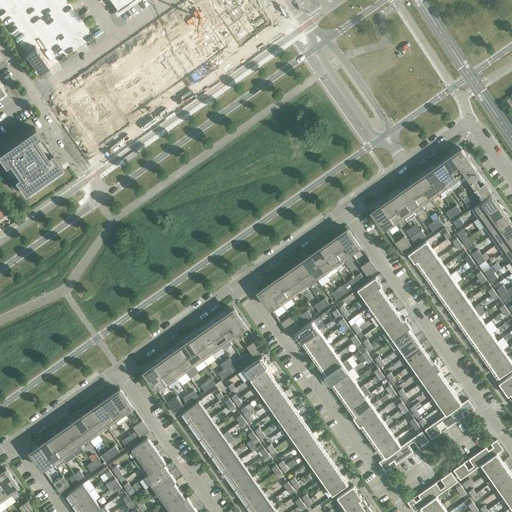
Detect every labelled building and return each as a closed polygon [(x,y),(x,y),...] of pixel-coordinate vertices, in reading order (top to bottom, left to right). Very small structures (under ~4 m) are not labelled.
[(66,100),(66,101),(66,102),(67,103),(67,102),(70,107),(71,108),(72,109),(72,110),(74,113),(88,133),(90,136),(91,136),(92,137),(91,138),(92,138),(96,143),(95,143),(96,144),(97,145),(98,144),(99,144),(98,144),(103,140),(103,141),(104,140),(109,136),(109,137),(110,136),(114,133),(115,132),(120,129),(121,128),(125,125),(126,125),(126,124),(127,124),(126,123),(127,123),(126,122),(122,117),(123,117),(122,116),(120,114),(130,107),(132,109),(131,109),(132,110),(133,111),(134,110),(135,110),(135,109),(139,107),(140,106),(142,105),(143,104),(147,101),(148,101),(150,99),(150,100),(151,99),(150,99),(154,96),(155,96),(155,95),(157,94),(158,94),(158,93),(162,91),(163,90),(165,89),(166,88),(170,85),(171,85),(170,85),(172,83),(172,84),(173,83),(177,80),(178,80),(178,79),(180,78),(181,78),(181,77),(185,75),(186,74),(187,73),(188,72),(192,69),(192,70),(193,69),(195,67),(195,68),(196,67),(200,64),(201,64),(201,63),(202,62),(203,62),(203,61),(207,59),(208,58),(210,57),(211,56),(215,53),(215,54),(216,53),(218,51),(218,52),(219,51),(218,51),(222,48),(223,48),(223,47),(225,46),(224,45),(224,44),(222,43),(232,36),(233,38),(234,39),(237,43),(238,44),(239,45),(239,44),(239,45),(240,44),(245,41),(246,40),(250,37),(251,37),(251,36),(256,33),(257,32),(262,29),(263,28),(262,28),(267,25),(268,24),(269,24),(268,23),(268,22),(267,22),(264,17),(264,16),(263,16),(263,15),(262,15),(259,10),(259,9),(258,9),(258,8),(258,7),(257,8),(254,3),(254,2),(253,2),(253,1),(252,0),(208,0),(207,1),(208,2),(208,3),(209,3),(212,7),(212,8),(213,8),(219,18),(108,96),(101,87),(101,86),(100,86),(97,81),(97,80),(96,80),(96,79),(95,80),(94,80),(90,84),(89,84),(84,88),(83,88),(78,92),(78,91),(77,92),(78,92),(73,96),(73,95),(72,96),(67,99),(66,100)] [(133,0),(110,0),(118,11),(133,0)] [(63,168),(34,127),(0,151),(0,158),(26,195),(63,168)] [(491,190),(463,150),(454,156),(467,175),(468,177),(482,196),(491,190)] [(467,175),(454,156),(445,162),(460,183),(468,177),(467,175)] [(460,183),(445,162),(436,169),(449,187),(451,190),(460,183)] [(449,187),(436,169),(427,175),(440,193),(449,187)] [(440,193),(427,175),(418,181),(432,200),(440,193)] [(432,200),(418,181),(410,187),(423,206),(432,200)] [(425,208),(423,206),(410,187),(401,193),(416,215),(425,208)] [(416,215),(401,193),(392,200),(405,218),(407,221),(416,215)] [(473,193),(469,196),(473,203),(478,199),(473,193)] [(497,204),(490,195),(472,208),(478,217),(497,204)] [(473,203),(469,196),(464,199),(469,206),(473,203)] [(405,218),(392,200),(383,206),(396,224),(405,218)] [(503,213),(497,204),(478,217),(485,226),(503,213)] [(396,224),(383,206),(374,212),(387,231),(396,224)] [(456,206),(451,209),(456,215),(460,212),(456,206)] [(456,215),(451,209),(447,212),(451,218),(456,215)] [(509,222),(503,213),(485,226),(491,235),(509,222)] [(460,217),(454,222),(457,226),(463,222),(460,217)] [(438,218),(434,221),(438,227),(442,224),(438,218)] [(438,227),(434,221),(429,224),(433,231),(438,227)] [(511,233),(511,225),(509,222),(491,235),(497,244),(511,233)] [(349,230),(340,236),(353,255),(362,248),(349,230)] [(420,230),(416,234),(420,240),(425,237),(420,230)] [(466,233),(460,237),(463,242),(469,237),(466,233)] [(511,246),(511,233),(497,244),(503,253),(511,246)] [(420,240),(416,234),(411,237),(416,243),(420,240)] [(404,235),(395,242),(402,252),(412,246),(404,235)] [(353,255),(340,236),(331,242),(344,261),(353,255)] [(472,242),(469,237),(463,242),(466,246),(472,242)] [(433,249),(427,240),(409,253),(412,258),(411,258),(412,259),(413,259),(415,262),(433,249)] [(344,261),(331,242),(322,249),(335,267),(336,267),(344,261)] [(511,259),(511,246),(503,253),(509,262),(511,259)] [(335,267),(322,249),(314,255),(327,273),(326,274),(328,277),(338,270),(336,267),(335,267)] [(439,257),(433,249),(415,262),(417,260),(423,268),(439,257)] [(478,250),(472,255),(475,259),(482,255),(478,250)] [(327,273),(314,255),(305,261),(318,280),(326,274),(327,273)] [(485,259),(482,255),(475,259),(479,264),(485,259)] [(445,266),(439,257),(423,268),(429,277),(445,266)] [(361,266),(368,277),(377,270),(370,259),(361,266)] [(318,280),(305,261),(296,267),(309,286),(318,280)] [(450,274),(445,266),(429,277),(435,285),(450,274)] [(309,286),(296,267),(287,274),(300,292),(309,286)] [(491,268),(485,272),(488,277),(494,272),(491,268)] [(497,277),(494,272),(488,277),(491,281),(497,277)] [(360,273),(355,276),(359,283),(365,279),(360,273)] [(300,292),(287,274),(278,280),(291,298),(300,292)] [(456,282),(450,274),(435,285),(441,293),(456,282)] [(359,283),(355,276),(350,280),(354,286),(359,283)] [(378,279),(376,276),(358,289),(364,298),(382,285),(379,280),(380,280),(379,279),(378,279)] [(291,298),(278,280),(269,286),(282,305),(291,298)] [(462,291),(456,282),(441,293),(446,302),(462,291)] [(343,285),(337,289),(342,295),(347,291),(343,285)] [(382,285),(364,298),(370,306),(385,295),(380,287),(382,285)] [(282,305),(269,286),(260,292),(273,311),(282,305)] [(503,286),(497,290),(500,294),(507,290),(503,286)] [(342,295),(337,289),(332,293),(336,299),(342,295)] [(510,295),(507,290),(500,294),(503,299),(510,295)] [(468,299),(462,291),(446,302),(452,310),(468,299)] [(391,303),(385,295),(370,306),(376,314),(391,303)] [(325,298),(320,301),(324,308),(329,304),(325,298)] [(474,307),(468,299),(452,310),(458,318),(474,307)] [(324,308),(320,301),(314,305),(319,311),(324,308)] [(397,312),(391,303),(376,314),(381,323),(397,312)] [(480,316),(474,307),(458,318),(464,327),(480,316)] [(235,310),(226,316),(239,335),(248,329),(235,310)] [(307,310),(302,314),(307,320),(312,316),(307,310)] [(403,320),(397,312),(381,323),(387,331),(405,318),(403,320)] [(307,320),(302,314),(297,318),(301,324),(307,320)] [(281,322),(289,333),(298,326),(290,315),(281,322)] [(239,335),(226,316),(217,323),(230,341),(231,341),(239,335)] [(486,324),(480,316),(464,327),(470,335),(486,324)] [(408,321),(405,318),(387,331),(393,339),(411,327),(408,322),(409,321),(408,321)] [(319,329),(313,320),(295,333),(298,338),(298,339),(299,339),(301,342),(319,329)] [(230,341),(217,323),(209,329),(224,350),(233,344),(231,341),(230,341)] [(492,332),(486,324),(470,335),(476,343),(492,332)] [(412,327),(411,327),(393,339),(399,348),(415,337),(409,329),(412,327)] [(224,350),(209,329),(200,335),(213,354),(215,357),(224,350)] [(325,337),(319,329),(301,342),(304,341),(309,349),(325,337)] [(497,341),(492,332),(476,343),(482,352),(497,341)] [(213,354),(200,335),(191,341),(204,360),(207,365),(216,359),(215,357),(213,354)] [(331,346),(325,337),(309,349),(315,357),(331,346)] [(421,345),(415,337),(399,348),(405,356),(421,345)] [(376,339),(370,343),(375,350),(381,346),(376,339)] [(247,346),(254,357),(264,350),(256,340),(247,346)] [(204,360),(191,341),(182,348),(195,366),(204,360)] [(503,349),(497,341),(482,352),(488,360),(503,349)] [(427,353),(421,345),(405,356),(411,364),(427,353)] [(337,354),(331,346),(315,357),(321,365),(337,354)] [(195,366),(182,348),(173,354),(186,372),(195,366)] [(509,357),(503,349),(488,360),(493,368),(509,357)] [(247,353),(241,356),(246,363),(251,359),(247,353)] [(432,361),(427,353),(411,364),(417,373),(435,360),(432,361)] [(186,372),(173,354),(164,360),(177,379),(178,378),(186,372)] [(343,362),(337,354),(321,365),(327,373),(324,375),(343,362)] [(246,363),(241,356),(236,360),(240,367),(246,363)] [(264,360),(262,356),(244,369),(250,378),(268,365),(265,360),(266,360),(265,359),(264,360)] [(511,368),(511,361),(509,357),(493,368),(500,377),(511,368)] [(348,359),(343,362),(324,375),(328,380),(327,380),(327,381),(328,381),(330,384),(348,371),(353,367),(348,359)] [(177,379),(164,360),(156,366),(169,385),(168,385),(170,388),(180,381),(178,378),(177,379)] [(437,363),(435,360),(417,373),(423,381),(441,368),(437,364),(438,363),(438,362),(437,363)] [(229,365),(224,369),(228,375),(233,371),(229,365)] [(268,365),(250,378),(256,386),(272,375),(266,367),(268,365)] [(169,385),(156,366),(146,373),(160,391),(168,385),(169,385)] [(441,369),(441,368),(423,381),(428,389),(444,378),(439,370),(441,369)] [(228,375),(224,369),(218,373),(223,379),(228,375)] [(354,379),(348,371),(330,384),(331,384),(333,382),(339,390),(354,379)] [(511,373),(499,383),(508,395),(511,400),(511,373)] [(278,383),(272,375),(256,386),(262,394),(278,383)] [(211,378),(206,381),(210,388),(216,384),(211,378)] [(450,387),(444,378),(428,389),(434,398),(450,387)] [(360,387),(354,379),(339,390),(344,399),(360,387)] [(210,388),(206,381),(201,385),(205,391),(210,388)] [(283,392),(278,383),(262,394),(268,403),(283,392)] [(366,396),(360,387),(344,399),(350,407),(366,396)] [(456,395),(450,387),(434,398),(440,406),(456,395)] [(121,390),(112,397),(125,415),(126,415),(135,409),(121,390)] [(194,390),(188,394),(193,400),(198,396),(194,390)] [(289,400),(283,392),(268,403),(274,411),(289,400)] [(193,400),(188,394),(183,398),(187,404),(193,400)] [(462,403),(456,395),(440,406),(446,414),(462,403)] [(167,402),(175,413),(184,406),(177,396),(167,402)] [(372,404),(366,396),(350,407),(356,415),(354,417),(372,404)] [(125,415),(112,397),(104,403),(117,421),(116,422),(118,424),(128,418),(126,415),(125,415)] [(475,408),(468,398),(462,403),(446,414),(425,429),(432,439),(442,431),(437,425),(442,421),(447,428),(457,421),(458,421),(458,420),(465,415),(462,412),(467,409),(469,412),(475,408)] [(205,409),(199,400),(183,412),(184,412),(185,411),(186,413),(185,414),(190,420),(205,409)] [(295,408),(289,400),(274,411),(279,419),(295,408)] [(117,421),(104,403),(95,409),(108,428),(116,422),(117,421)] [(378,412),(372,404),(354,417),(357,421),(356,422),(357,423),(358,422),(360,425),(378,412)] [(301,417),(295,408),(279,419),(285,428),(301,417)] [(108,428),(95,409),(86,415),(99,434),(108,428)] [(211,418),(205,409),(190,420),(194,427),(195,426),(196,428),(195,428),(195,429),(211,418)] [(384,421),(378,412),(360,425),(360,426),(362,424),(368,432),(384,421)] [(99,434),(86,415),(77,421),(90,440),(99,434)] [(307,425),(301,417),(285,428),(291,436),(307,425)] [(217,426),(211,418),(195,429),(196,429),(197,428),(198,430),(197,430),(201,437),(217,426)] [(133,426),(140,437),(150,430),(142,420),(133,426)] [(90,440),(77,421),(68,428),(81,446),(90,440)] [(390,429),(384,421),(368,432),(374,440),(390,429)] [(313,433),(307,425),(291,436),(297,444),(313,433)] [(223,434),(217,426),(201,437),(206,444),(207,443),(208,444),(207,445),(223,434)] [(81,446),(68,428),(59,434),(73,452),(81,446)] [(395,437),(390,429),(374,440),(380,449),(395,437)] [(429,440),(422,431),(401,446),(386,457),(385,457),(379,461),(386,471),(392,467),(389,464),(394,460),(396,464),(403,459),(404,458),(414,451),(409,444),(414,441),(419,448),(429,440)] [(133,433),(127,437),(132,443),(137,439),(133,433)] [(319,442),(313,433),(297,444),(303,453),(319,442)] [(73,452),(59,434),(51,440),(64,459),(73,452)] [(229,443),(223,434),(207,445),(207,446),(208,445),(209,446),(208,447),(213,454),(229,443)] [(132,443),(127,437),(122,440),(127,447),(132,443)] [(148,438),(148,437),(132,448),(138,457),(154,446),(150,439),(149,440),(147,438),(148,438)] [(401,446),(395,437),(380,449),(385,457),(386,457),(401,446)] [(504,449),(497,439),(491,443),(493,447),(489,450),(486,446),(479,451),(479,452),(469,459),(474,466),(469,469),(464,462),(453,470),(460,479),(481,465),(481,464),(497,453),(504,449)] [(66,462),(64,459),(51,440),(42,446),(55,465),(57,468),(66,462)] [(325,450),(319,442),(303,453),(309,461),(325,450)] [(235,451),(229,443),(213,454),(218,460),(219,459),(220,461),(219,462),(235,451)] [(115,445),(110,449),(114,455),(120,452),(115,445)] [(55,465),(42,446),(33,453),(46,471),(55,465)] [(159,452),(154,446),(138,457),(144,465),(159,455),(159,454),(159,455),(158,453),(159,452)] [(114,455),(110,449),(104,453),(109,459),(114,455)] [(330,458),(325,450),(309,461),(315,469),(330,458)] [(241,459),(235,451),(219,462),(220,461),(221,463),(220,464),(225,470),(241,459)] [(481,464),(481,465),(487,473),(503,462),(497,453),(481,464)] [(159,455),(144,465),(150,473),(146,476),(166,462),(161,456),(160,457),(159,455)] [(97,458),(92,462),(97,468),(102,464),(97,458)] [(336,467),(330,458),(315,469),(321,478),(336,467)] [(246,468),(241,459),(225,470),(229,477),(230,476),(232,478),(231,479),(246,468)] [(97,468),(92,462),(87,465),(91,472),(97,468)] [(166,463),(166,462),(146,476),(152,485),(169,473),(169,472),(169,473),(168,471),(169,470),(164,464),(166,463)] [(509,470),(503,462),(487,473),(493,481),(509,470)] [(342,475),(336,467),(321,478),(326,486),(342,475)] [(252,476),(246,468),(231,479),(232,478),(233,480),(232,481),(237,487),(252,476)] [(21,489),(8,470),(0,475),(0,478),(12,495),(21,489)] [(80,470),(74,474),(79,480),(84,477),(80,470)] [(511,480),(511,474),(509,470),(493,481),(499,489),(511,480)] [(458,481),(451,471),(441,479),(445,486),(440,489),(436,482),(426,489),(425,490),(418,495),(420,498),(416,501),(413,498),(408,502),(414,511),(421,507),(437,496),(458,481)] [(169,473),(152,485),(158,493),(176,480),(171,474),(170,475),(169,473)] [(79,480),(74,474),(69,478),(74,484),(79,480)] [(348,484),(342,475),(326,486),(333,495),(348,484)] [(54,482),(61,493),(70,486),(63,476),(54,482)] [(258,484),(252,476),(237,487),(241,494),(242,493),(243,495),(242,495),(258,484)] [(12,495),(0,478),(0,497),(3,501),(12,495)] [(176,481),(176,480),(158,493),(164,501),(179,491),(178,491),(177,489),(178,488),(174,482),(176,481)] [(511,480),(499,489),(505,498),(511,492),(511,480)] [(90,491),(84,482),(68,493),(68,494),(69,493),(70,495),(69,496),(74,502),(90,491)] [(264,493),(258,484),(242,495),(243,496),(244,495),(245,496),(244,497),(248,504),(264,493)] [(362,497),(353,485),(337,497),(346,509),(344,510),(344,511),(360,511),(369,506),(369,505),(368,506),(362,497)] [(96,499),(90,491),(74,502),(79,509),(80,508),(81,510),(80,510),(81,510),(96,499)] [(179,491),(164,501),(170,510),(187,497),(185,498),(181,492),(180,493),(179,491)] [(254,511),(270,501),(264,493),(248,504),(253,510),(254,510),(255,511),(254,511)] [(421,507),(424,511),(431,511),(442,504),(437,496),(421,507)] [(192,504),(187,497),(170,510),(171,511),(184,511),(193,506),(192,506),(191,504),(192,504)] [(101,507),(96,499),(81,510),(82,511),(81,511),(95,511),(106,505),(105,505),(101,507)] [(33,511),(36,510),(29,500),(19,506),(23,511),(33,511)] [(271,511),(276,509),(270,501),(254,511),(255,511),(271,511)]
